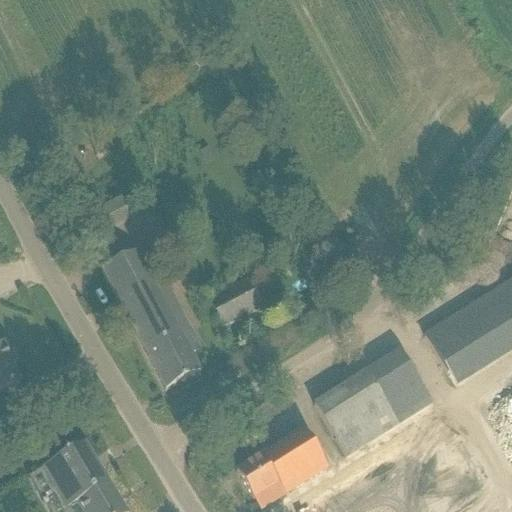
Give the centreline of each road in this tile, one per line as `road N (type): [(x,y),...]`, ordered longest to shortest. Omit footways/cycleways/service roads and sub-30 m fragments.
road 1 (unclassified): [(150,447),(349,337),(391,293),(511,118)]
road 2 (unclassified): [(150,447),(0,172)]
